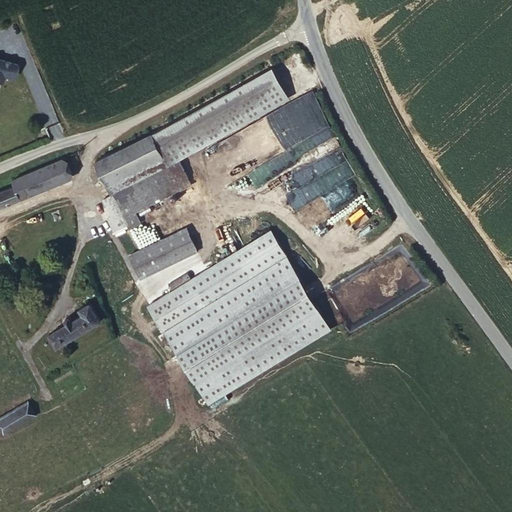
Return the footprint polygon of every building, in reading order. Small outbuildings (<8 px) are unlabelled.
[(0,72),(20,78),(22,68),(0,62),(0,72)] [(262,71),(144,137),(157,161),(169,154),(275,93),(262,71)] [(306,111),(316,138),(270,155),(277,175),(310,163),(314,173),(344,162),(338,147),(335,148),(329,132),(314,92),(299,97),(305,112),(306,111)] [(157,161),(144,137),(88,165),(100,188),(157,161)] [(157,161),(100,188),(91,193),(103,217),(98,219),(101,227),(118,220),(113,211),(181,177),(169,154),(157,161)] [(0,208),(62,183),(54,164),(6,184),(8,189),(0,192),(0,208)] [(341,184),(340,197),(354,197),(354,185),(341,184)] [(117,258),(130,280),(183,249),(171,227),(117,258)] [(155,330),(201,404),(260,366),(322,328),(260,227),(160,290),(176,315),(155,330)] [(42,341),(48,353),(93,326),(81,306),(71,313),(75,321),(67,326),(64,323),(59,326),(61,329),(42,341)] [(0,436),(29,420),(21,408),(0,420),(0,436)]
